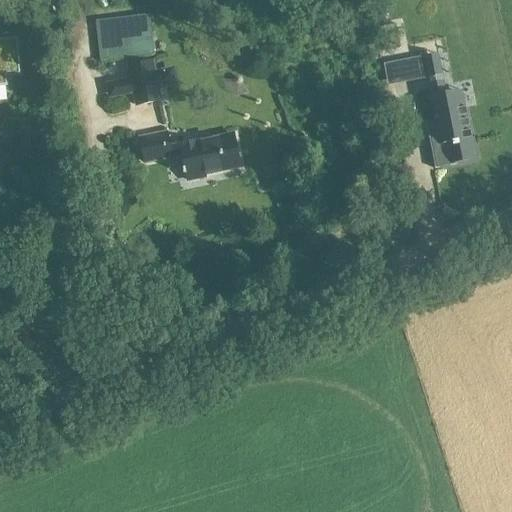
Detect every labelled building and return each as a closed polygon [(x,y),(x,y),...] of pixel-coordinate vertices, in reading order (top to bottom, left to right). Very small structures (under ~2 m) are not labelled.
[(389,12),(377,14),(386,64),(403,61),(396,25),(391,25),(389,12)] [(96,22),(100,60),(118,59),(153,56),(150,15),(115,18),(96,22)] [(443,38),(430,38),(432,54),(444,54),(443,38)] [(0,86),(4,86),(3,74),(17,72),(14,42),(0,43),(0,86)] [(425,57),(407,60),(411,82),(430,78),(425,57)] [(157,70),(155,60),(126,66),(128,78),(111,82),(114,99),(132,95),(135,108),(164,102),(161,91),(180,87),(176,66),(157,70)] [(438,136),(429,138),(435,169),(456,165),(455,160),(476,156),(466,108),(460,110),(456,92),(445,94),(442,81),(431,83),(433,96),(431,97),(438,136)] [(182,157),(187,183),(205,179),(204,176),(241,168),(235,137),(171,149),(169,141),(167,132),(139,137),(145,164),(182,157)]
